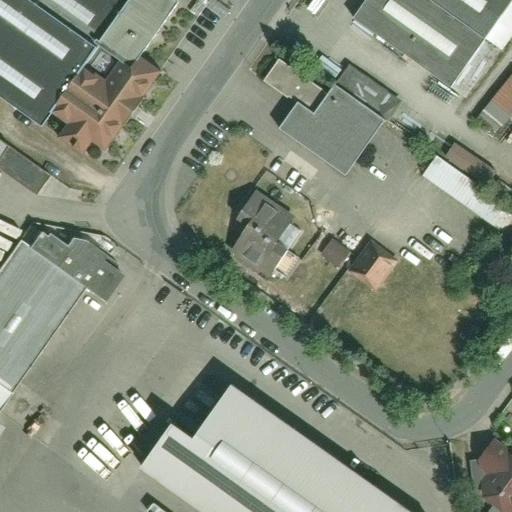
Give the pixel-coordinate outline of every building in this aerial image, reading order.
[(182,0),(0,0),(0,102),(79,157),(89,142),(113,158),(162,86),(144,73),(190,5),(182,0)] [(511,0),(368,0),(354,20),(451,88),(511,0)] [(434,128),(359,75),(346,93),(335,85),(327,95),(279,61),(264,81),(297,104),(280,128),(346,175),(384,120),(421,146),(434,128)] [(511,76),(468,130),(485,144),(508,116),(511,119),(511,76)] [(0,170),(37,197),(51,178),(0,142),(0,127),(4,121),(0,117),(0,170)] [(428,183),(508,240),(511,233),(511,214),(488,197),(499,181),(452,148),(428,183)] [(295,218),(257,191),(231,226),(243,235),(233,248),(271,275),(288,251),(277,243),(295,218)] [(18,241),(0,266),(0,386),(10,393),(82,288),(102,302),(123,272),(77,240),(69,251),(43,233),(31,250),(18,241)] [(362,236),(350,253),(330,239),(324,248),(349,265),(366,239),(362,236)] [(348,272),(376,292),(398,261),(371,241),(348,272)] [(403,511),(223,388),(189,438),(158,417),(118,476),(170,511),(403,511)] [(511,511),(511,460),(496,448),(477,473),(493,486),(484,498),(485,499),(483,501),(497,511),(511,511)]
